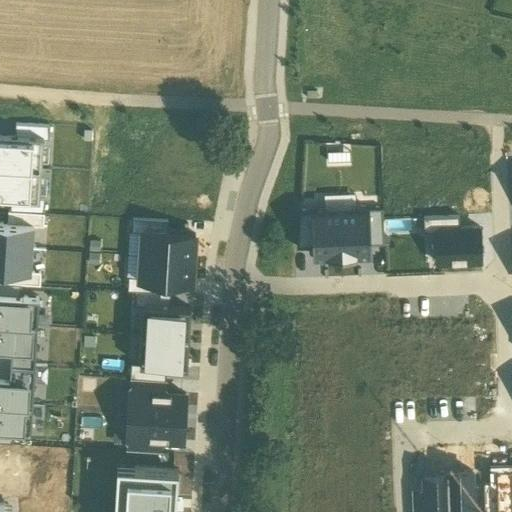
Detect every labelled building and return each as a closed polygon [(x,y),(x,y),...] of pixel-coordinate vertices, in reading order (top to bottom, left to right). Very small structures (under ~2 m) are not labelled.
[(49,125),(16,123),(15,135),(43,137),(43,139),(48,139),(49,125)] [(0,165),(41,168),(43,139),(43,137),(15,135),(0,133),(0,165)] [(41,168),(0,165),(0,197),(11,198),(39,200),(39,198),(41,168)] [(11,198),(10,210),(44,212),(45,198),(39,198),(39,200),(11,198)] [(369,208),(340,210),(342,255),(370,254),(370,244),(369,208)] [(383,208),(369,208),(370,244),(384,244),(383,208)] [(9,210),(8,223),(33,224),(44,225),(44,212),(10,210),(9,210)] [(340,210),(311,211),(312,246),(313,256),(342,255),(340,210)] [(312,246),(311,211),(299,211),(296,247),(312,246)] [(459,215),(424,216),(424,232),(436,231),(436,228),(459,227),(459,215)] [(142,230),(167,232),(168,220),(132,218),(132,230),(142,230)] [(0,222),(0,245),(32,248),(33,224),(8,223),(0,222)] [(459,227),(436,228),(436,231),(436,261),(480,260),(479,227),(459,227)] [(142,230),(140,254),(194,257),(195,233),(167,232),(142,230)] [(32,248),(0,245),(0,270),(4,270),(30,272),(30,270),(32,248)] [(194,257),(140,254),(139,278),(164,280),(193,281),(194,257)] [(4,270),(4,282),(22,283),(40,284),(41,270),(30,270),(30,272),(4,270)] [(163,292),(164,280),(139,278),(128,278),(127,290),(137,290),(163,292)] [(4,282),(0,281),(0,294),(21,296),(22,283),(4,282)] [(143,305),(170,306),(171,292),(163,292),(137,290),(136,304),(143,305)] [(0,294),(0,321),(38,324),(39,297),(21,296),(0,294)] [(143,305),(142,334),(189,337),(191,307),(170,306),(143,305)] [(38,324),(0,321),(0,347),(11,348),(10,362),(35,364),(36,351),(38,324)] [(187,367),(189,337),(142,334),(140,364),(167,366),(187,367)] [(0,347),(0,361),(10,362),(11,348),(0,347)] [(0,361),(0,376),(9,377),(10,362),(0,361)] [(0,401),(32,404),(35,364),(10,362),(9,377),(0,376),(0,401)] [(167,366),(140,364),(131,364),(130,378),(166,380),(167,366)] [(130,390),(165,392),(166,380),(130,378),(130,390)] [(184,417),(185,393),(165,392),(130,390),(128,414),(184,417)] [(32,404),(0,401),(0,429),(14,430),(31,431),(32,404)] [(183,441),(184,417),(128,414),(128,438),(163,440),(183,441)] [(0,429),(0,441),(13,443),(14,430),(0,429)] [(163,440),(128,438),(127,450),(162,452),(163,440)] [(174,511),(178,469),(117,465),(113,511),(174,511)] [(471,470),(448,471),(448,475),(449,511),(472,511),(472,483),(471,470)] [(495,482),(495,511),(511,511),(511,470),(495,471),(495,482)] [(425,511),(449,511),(448,475),(424,476),(425,489),(425,511)] [(484,511),(484,482),(472,483),(472,511),(484,511)] [(495,511),(495,482),(484,482),(484,511),(495,511)] [(412,511),(425,511),(425,489),(412,489),(412,511)]
